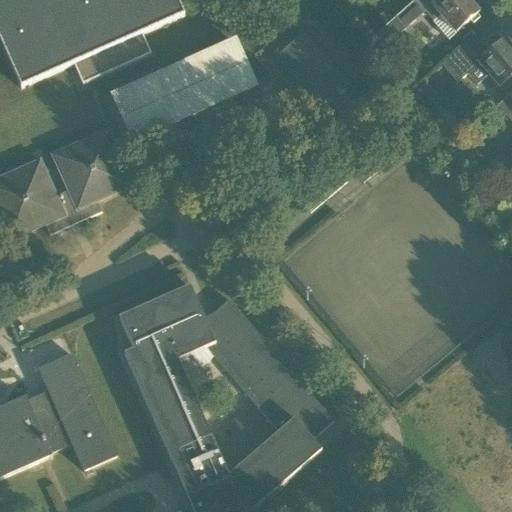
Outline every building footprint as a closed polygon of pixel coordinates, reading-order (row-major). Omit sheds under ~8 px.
[(0,0),(0,44),(21,90),(74,67),(82,86),(151,56),(142,36),(184,18),(176,0),(0,0)] [(417,0),(415,2),(434,22),(432,23),(448,40),(455,34),(461,41),(472,32),(466,25),(479,14),(466,0),(417,0)] [(355,95),(306,35),(278,58),(327,118),(355,95)] [(471,41),(442,66),(457,83),(479,64),(499,87),(511,76),(511,51),(503,42),(491,54),(484,46),(478,50),(471,41)] [(254,89),(252,85),(247,72),(244,67),(234,45),(114,98),(124,121),(126,126),(132,139),(133,142),(254,89)] [(425,84),(412,95),(422,106),(434,94),(425,84)] [(511,94),(497,107),(511,124),(511,94)] [(40,163),(26,169),(0,180),(0,222),(9,243),(44,226),(49,238),(65,231),(68,224),(78,219),(85,222),(101,215),(96,203),(132,188),(107,133),(52,157),(68,193),(55,198),(40,163)] [(372,163),(356,176),(363,185),(379,171),(372,163)] [(253,511),(288,482),(321,453),(312,443),(334,424),(333,423),(229,302),(213,316),(204,320),(190,289),(118,321),(133,353),(124,357),(171,463),(191,510),(192,511),(253,511)] [(27,404),(25,401),(24,401),(25,402),(0,413),(0,482),(52,460),(50,456),(72,446),(84,473),(117,459),(72,357),(39,372),(49,394),(27,404)]
